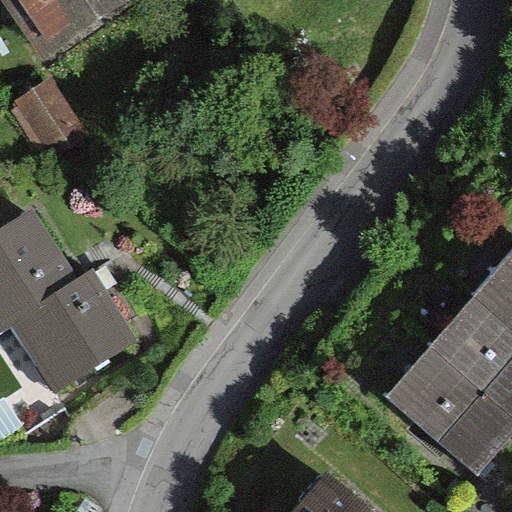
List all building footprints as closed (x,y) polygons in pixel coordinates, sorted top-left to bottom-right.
[(0,0),(0,6),(46,72),(148,0),(0,0)] [(48,166),(93,139),(58,82),(13,108),(48,166)] [(89,267),(77,276),(71,268),(31,209),(0,229),(0,333),(12,326),(56,392),(137,337),(99,281),(89,267)] [(511,249),(477,291),(511,319),(511,249)] [(511,319),(477,291),(434,343),(511,407),(511,319)] [(482,475),(511,438),(511,407),(434,343),(388,397),(482,475)] [(4,399),(0,401),(0,444),(24,429),(4,399)] [(369,511),(327,473),(291,511),(369,511)]
